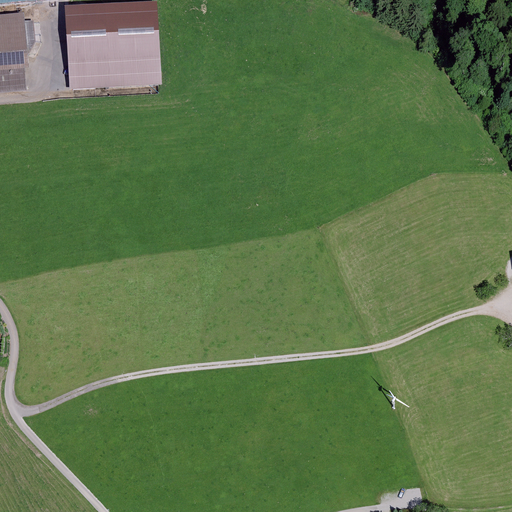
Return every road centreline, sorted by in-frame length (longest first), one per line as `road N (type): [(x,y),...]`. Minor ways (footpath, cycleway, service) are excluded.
road 1 (track): [(13,411),(163,369),(384,344),(480,307),(511,315)]
road 2 (unclassified): [(101,511),(13,411),(14,342),(0,307)]
